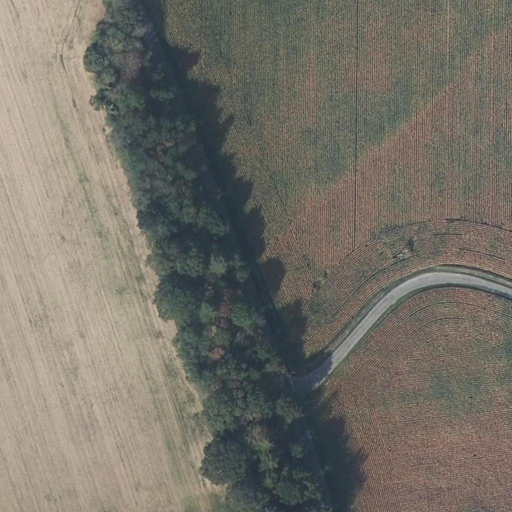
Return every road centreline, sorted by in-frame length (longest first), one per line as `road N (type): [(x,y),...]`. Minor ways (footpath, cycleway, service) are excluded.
road 1 (tertiary): [(134,0),(289,395)]
road 2 (unclassified): [(289,395),(318,378),(411,283),(443,276),(511,293)]
road 3 (tertiary): [(289,395),(327,511)]
